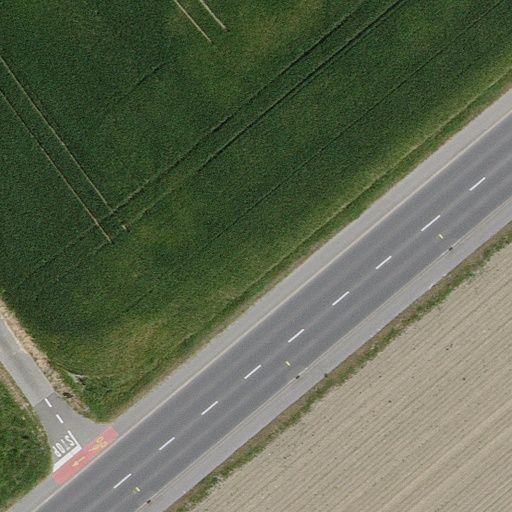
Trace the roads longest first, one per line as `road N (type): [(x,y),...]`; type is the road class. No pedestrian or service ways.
road 1 (secondary): [(511,155),(87,511)]
road 2 (track): [(0,332),(111,491)]
